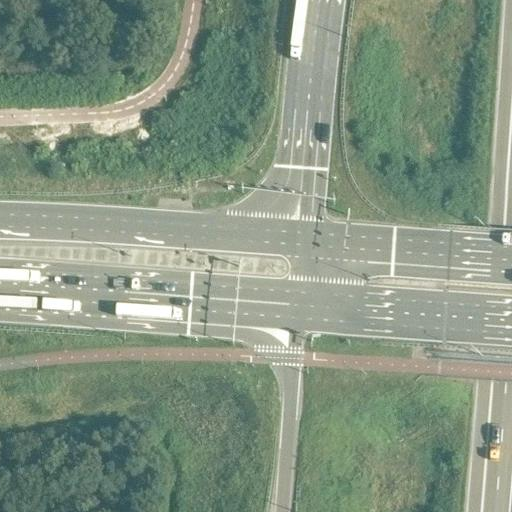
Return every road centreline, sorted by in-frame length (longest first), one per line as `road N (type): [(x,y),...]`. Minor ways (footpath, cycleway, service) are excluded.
road 1 (primary): [(298,245),(0,223)]
road 2 (primary): [(0,297),(296,318)]
road 3 (trunk): [(315,0),(298,245)]
road 4 (primary): [(296,318),(511,331)]
road 5 (primary): [(511,261),(298,245)]
road 6 (trunk): [(511,301),(495,511)]
road 7 (trunk): [(296,318),(282,511)]
